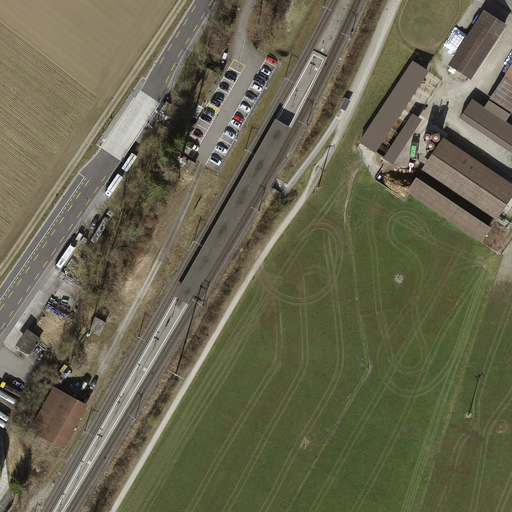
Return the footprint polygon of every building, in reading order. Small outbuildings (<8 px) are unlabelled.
[(501,25),(486,15),(483,19),(451,68),(466,78),(501,25)] [(426,71),(411,62),(358,142),(373,151),(426,71)] [(204,101),(219,74),(208,68),(190,99),(201,105),(204,101)] [(511,71),(492,103),(511,115),(511,114),(511,71)] [(348,100),(345,98),(340,108),(343,110),(346,111),(351,101),(348,100)] [(472,103),(461,118),(511,152),(511,126),(473,100),(472,103)] [(406,110),(379,156),(396,166),(424,121),(406,110)] [(185,302),(189,305),(196,292),(260,184),(291,128),(276,119),(175,297),(179,299),(185,302)] [(511,187),(445,142),(424,171),(499,222),(501,219),(511,202),(511,187)] [(196,164),(189,160),(184,169),(191,173),(196,164)] [(409,194),(482,244),(492,230),(419,180),(409,194)] [(179,299),(175,306),(180,309),(185,302),(179,299)] [(106,323),(96,318),(90,330),(99,335),(106,323)] [(30,354),(40,339),(30,332),(20,346),(30,354)] [(76,398),(55,387),(30,430),(64,449),(89,406),(76,398)]
